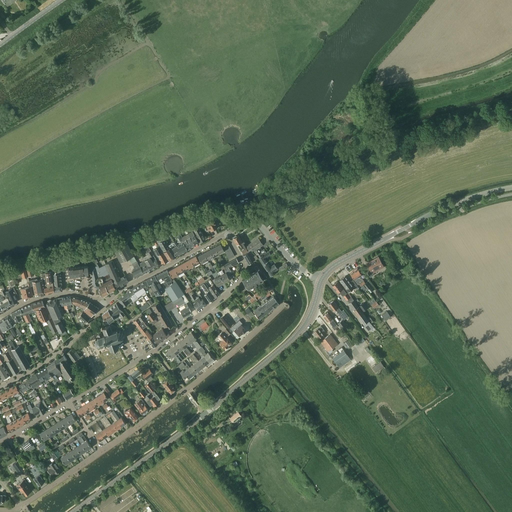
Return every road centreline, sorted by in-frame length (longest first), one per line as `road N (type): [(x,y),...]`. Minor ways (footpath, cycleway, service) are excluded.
road 1 (tertiary): [(73,511),(290,341),(306,323),(321,279)]
road 2 (tertiary): [(321,279),(333,265),(449,205),(511,187)]
road 3 (residential): [(154,350),(242,273),(226,233)]
road 4 (unclassified): [(105,304),(226,233)]
road 5 (unclassified): [(0,386),(51,357),(105,304)]
